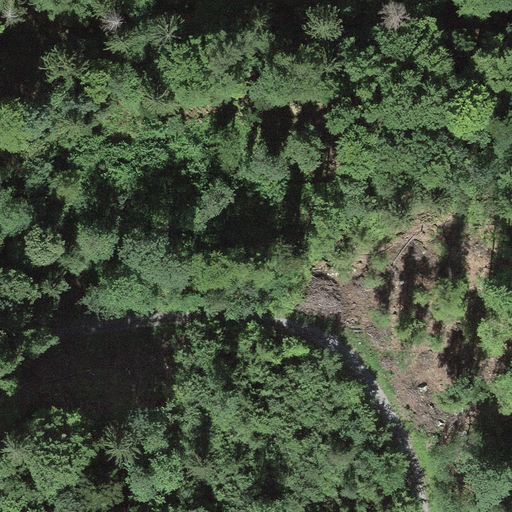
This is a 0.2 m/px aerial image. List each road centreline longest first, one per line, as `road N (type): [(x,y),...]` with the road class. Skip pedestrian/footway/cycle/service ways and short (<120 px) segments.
road 1 (track): [(427,511),(418,474),(380,399),(330,342),(201,312),(0,333)]
road 2 (track): [(511,139),(285,199),(100,191),(0,220)]
